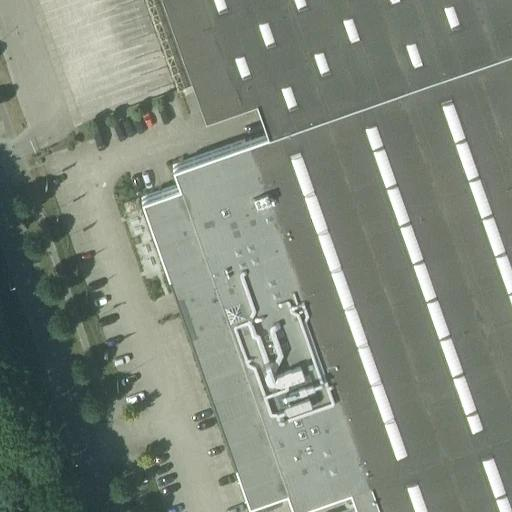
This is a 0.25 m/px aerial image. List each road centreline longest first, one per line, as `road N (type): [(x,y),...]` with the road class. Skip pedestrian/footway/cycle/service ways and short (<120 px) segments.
road 1 (unknown): [(172,419),(135,292),(110,241),(103,211),(110,181),(133,153),(242,120)]
road 2 (unclassified): [(116,511),(0,164)]
road 3 (unknown): [(22,0),(58,108),(50,133),(0,159)]
